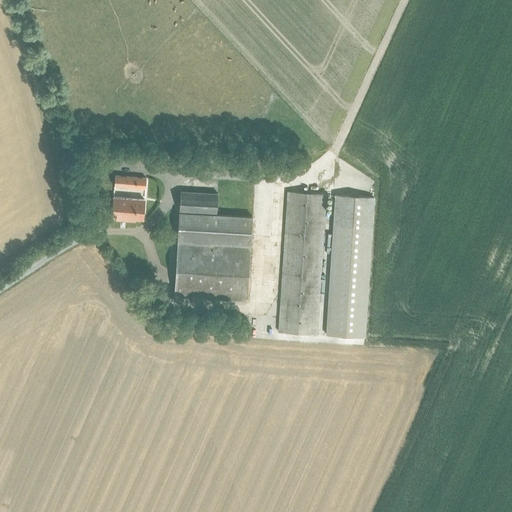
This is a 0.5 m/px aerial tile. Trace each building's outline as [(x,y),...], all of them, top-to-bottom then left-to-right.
[(115,175),(114,186),(145,188),(146,178),(115,175)] [(179,212),(216,214),(218,193),(180,191),(179,212)] [(316,334),(325,193),(288,191),(279,331),(316,334)] [(335,194),(326,335),(364,337),(373,196),(335,194)] [(113,197),(112,217),(143,219),(144,199),(113,197)] [(252,217),(216,214),(179,212),(177,241),(250,245),(252,217)] [(247,300),(250,245),(177,241),(174,296),(247,300)]
